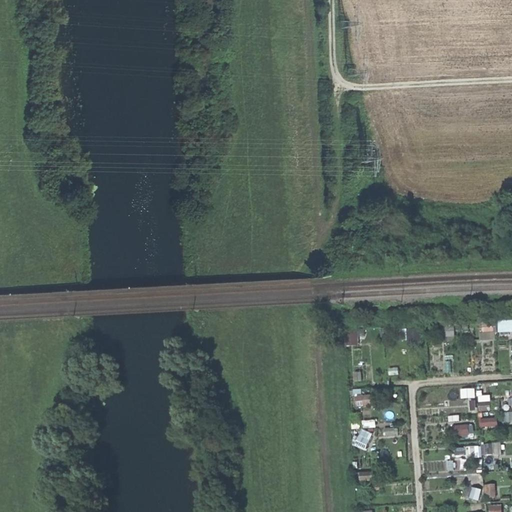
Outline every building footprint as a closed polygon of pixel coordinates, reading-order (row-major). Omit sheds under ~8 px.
[(503,331),(511,330),(511,319),(503,320),(503,331)] [(484,339),(499,340),(500,326),(484,325),(484,339)] [(348,328),(349,345),(362,344),(362,327),(348,328)] [(425,341),(425,327),(412,328),(412,341),(425,341)] [(359,395),(360,405),(374,404),(373,393),(359,395)] [(484,410),(494,409),(493,399),(483,400),(484,410)] [(502,425),(501,416),(483,418),(484,427),(502,425)] [(473,434),(472,423),(455,425),(457,435),(473,434)] [(365,428),(359,445),(370,449),(376,432),(365,428)] [(484,453),(503,452),(503,442),(484,443),(484,453)] [(488,483),(489,496),(500,495),(499,482),(488,483)] [(505,511),(505,503),(493,504),(493,511),(505,511)]
